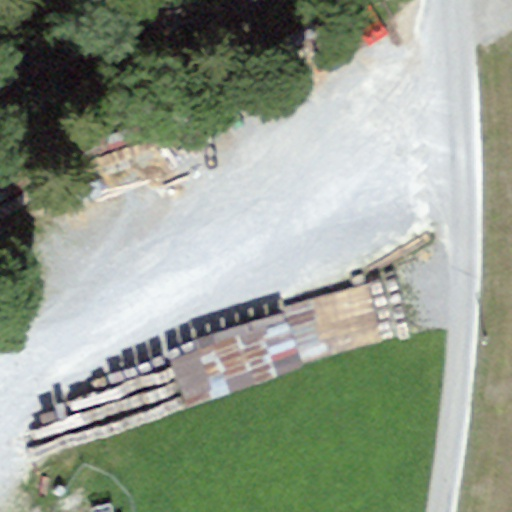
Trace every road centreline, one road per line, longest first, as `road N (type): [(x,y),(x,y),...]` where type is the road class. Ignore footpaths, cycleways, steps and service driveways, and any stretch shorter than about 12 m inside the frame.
road 1 (unclassified): [(460,125),(238,226),(0,354)]
road 2 (unclassified): [(438,511),(464,299),(460,125)]
road 3 (unclassified): [(460,125),(451,0)]
